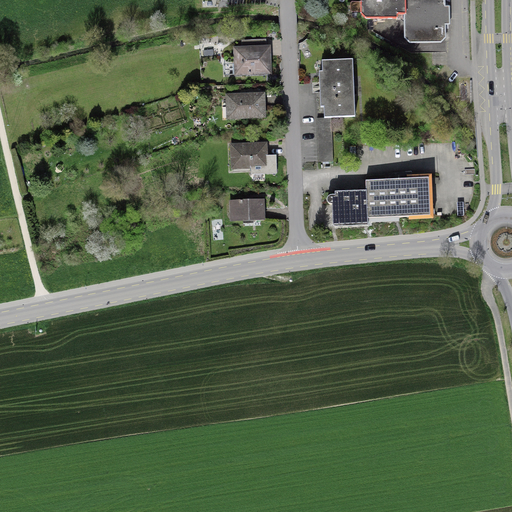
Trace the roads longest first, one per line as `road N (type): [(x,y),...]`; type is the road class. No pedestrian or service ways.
road 1 (secondary): [(0,319),(298,259)]
road 2 (residential): [(287,0),(298,259)]
road 3 (track): [(44,310),(0,120)]
road 4 (secondary): [(298,259),(477,241)]
road 5 (primary): [(491,86),(490,218)]
